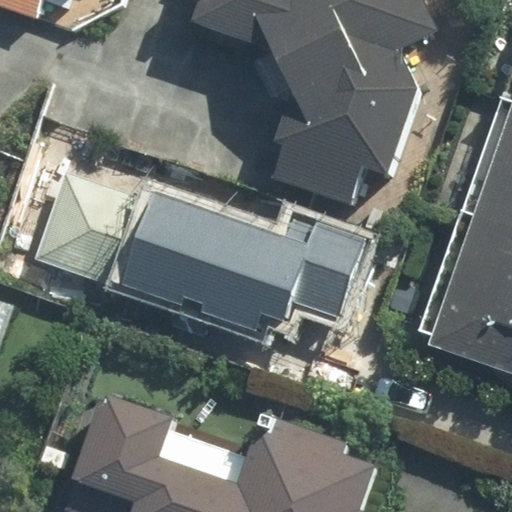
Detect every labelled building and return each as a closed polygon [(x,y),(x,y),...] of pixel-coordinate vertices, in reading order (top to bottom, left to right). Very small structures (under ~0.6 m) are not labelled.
[(0,0),(0,11),(37,22),(43,0),(0,0)] [(203,0),(195,32),(312,62),(278,189),(386,218),(438,19),(395,7),(397,0),(203,0)] [(511,103),(433,353),(511,378),(511,103)] [(284,244),(60,172),(29,267),(290,351),(303,313),(346,327),(375,239),(294,213),(284,244)] [(42,511),(369,511),(391,458),(268,410),(232,499),(155,469),(173,423),(90,391),(42,511)]
